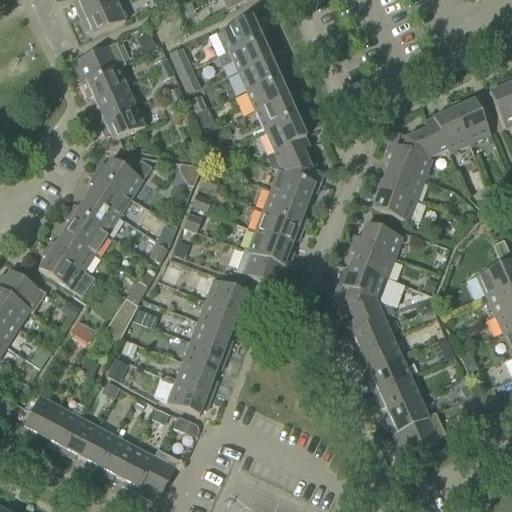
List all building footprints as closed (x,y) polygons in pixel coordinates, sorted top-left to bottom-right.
[(112,0),(74,0),(77,4),(72,6),(79,20),(115,4),(112,0)] [(219,0),(226,13),(254,0),(219,0)] [(115,4),(79,20),(86,35),(90,33),(93,39),(124,25),(115,4)] [(187,21),(195,17),(190,5),(182,9),(187,21)] [(219,35),(208,40),(217,61),(264,40),(258,26),(254,28),(251,21),(219,35)] [(136,44),(142,58),(155,52),(148,38),(136,44)] [(271,55),(264,40),(217,61),(221,70),(232,65),(237,76),(269,62),(267,57),(271,55)] [(74,72),(81,87),(117,70),(117,71),(125,68),(115,46),(76,64),(79,70),(74,72)] [(178,79),(192,73),(182,53),(169,59),(178,79)] [(170,70),(166,61),(153,67),(157,76),(170,70)] [(269,62),(237,76),(246,96),(282,80),(276,65),(271,67),(269,62)] [(117,70),(81,87),(87,101),(92,99),(94,104),(126,90),(117,71),(117,70)] [(174,79),(170,70),(157,76),(161,85),(174,79)] [(192,73),(178,79),(187,98),(200,92),(192,73)] [(289,94),(282,80),(246,96),(255,115),(287,101),(284,96),(289,94)] [(511,128),(511,94),(506,82),(499,86),(501,90),(488,96),(504,132),(511,128)] [(97,109),(92,111),(99,126),(135,110),(126,90),(94,104),(97,109)] [(167,96),(175,113),(186,108),(178,91),(167,96)] [(206,112),(200,99),(189,104),(195,117),(206,112)] [(287,101),(255,115),(264,135),(300,119),(293,105),(289,106),(287,101)] [(453,112),(469,148),(490,139),(473,102),(453,112)] [(135,110),(99,126),(105,140),(110,138),(113,145),(144,130),(135,110)] [(469,148),(453,112),(432,121),(446,153),(448,157),(469,148)] [(300,119),(264,135),(272,153),(273,155),(304,141),(302,135),(306,133),(300,119)] [(446,153),(432,121),(422,125),(425,132),(407,140),(394,136),(390,148),(427,162),(446,153)] [(212,125),(201,130),(204,137),(215,132),(212,125)] [(219,144),(231,138),(227,129),(215,135),(219,144)] [(309,151),(304,141),(273,155),(277,164),(282,174),(281,175),(319,189),(324,177),(311,172),(303,154),(309,151)] [(391,158),(386,170),(423,184),(431,163),(427,162),(390,148),(386,156),(391,158)] [(215,150),(207,169),(225,176),(232,156),(215,150)] [(265,156),(269,167),(277,164),(273,155),(272,153),(265,156)] [(98,172),(94,178),(131,202),(143,184),(150,173),(139,166),(132,177),(115,166),(110,162),(107,167),(103,164),(98,172)] [(269,171),(278,173),(282,174),(277,164),(269,167),(269,171)] [(377,181),(374,189),(416,205),(423,184),(386,170),(382,183),(377,181)] [(278,173),(270,194),(307,208),(311,196),(316,198),(319,189),(281,175),(282,174),(278,173)] [(199,190),(214,196),(219,183),(203,177),(199,190)] [(93,188),(86,198),(119,220),(131,202),(94,178),(89,186),(93,188)] [(416,205),(374,189),(371,197),(376,198),(371,212),(407,226),(416,205)] [(485,192),(478,199),(485,205),(491,199),(485,192)] [(270,194),(262,215),(303,230),(306,223),(302,221),(307,208),(270,194)] [(211,203),(195,197),(191,209),(206,215),(211,203)] [(74,208),(70,214),(107,238),(119,220),(86,198),(78,210),(74,208)] [(69,224),(62,235),(95,257),(107,238),(70,214),(65,222),(69,224)] [(262,215),(254,234),(291,249),(293,243),(298,245),(300,238),(303,230),(262,215)] [(188,216),(183,230),(182,231),(196,237),(201,222),(188,216)] [(355,238),(352,246),(394,262),(402,241),(365,227),(360,240),(355,238)] [(156,245),(169,250),(176,233),(163,228),(156,245)] [(254,234),(247,254),(288,271),(291,263),(294,256),(289,254),(291,249),(254,234)] [(51,244),(46,250),(83,275),(95,257),(62,235),(55,247),(51,244)] [(178,244),(172,257),(184,262),(190,248),(178,244)] [(503,244),(491,249),(499,268),(511,263),(503,244)] [(354,256),(349,268),(386,282),(394,262),(352,246),(349,254),(354,256)] [(160,267),(167,253),(156,247),(148,261),(160,267)] [(83,275),(46,250),(41,258),(45,261),(38,273),(71,294),(81,301),(94,282),(83,275)] [(247,254),(243,252),(235,275),(275,290),(278,284),(282,286),(288,271),(247,254)] [(484,300),(511,287),(511,264),(511,263),(475,279),(484,300)] [(343,272),(336,289),(374,304),(382,320),(391,316),(388,309),(393,311),(402,289),(386,282),(349,268),(347,273),(343,272)] [(0,294),(29,313),(28,314),(31,316),(44,296),(7,273),(4,278),(0,275),(0,294)] [(139,285),(146,290),(153,279),(145,275),(139,285)] [(437,285),(426,281),(422,292),(433,296),(437,285)] [(205,304),(242,318),(247,303),(243,302),(245,295),(213,283),(205,304)] [(146,290),(139,285),(137,284),(126,303),(136,308),(146,290)] [(511,287),(484,300),(493,319),(511,310),(511,287)] [(374,304),(336,289),(332,300),(345,304),(353,323),(347,326),(351,336),(383,322),(374,304)] [(29,313),(0,294),(0,320),(17,331),(28,314),(29,313)] [(67,303),(60,313),(73,322),(80,311),(67,303)] [(242,318),(205,304),(197,324),(230,337),(232,331),(236,333),(242,318)] [(427,306),(417,310),(421,321),(431,316),(427,306)] [(511,310),(493,319),(502,339),(511,334),(511,310)] [(147,331),(151,319),(137,314),(133,325),(147,331)] [(0,346),(5,350),(17,331),(0,320),(0,346)] [(114,320),(103,336),(118,344),(127,328),(114,320)] [(383,322),(351,336),(353,341),(349,343),(356,358),(391,342),(383,322)] [(69,338),(85,349),(95,334),(78,323),(69,338)] [(197,324),(189,345),(227,359),(232,344),(228,342),(230,337),(197,324)] [(511,334),(502,339),(511,359),(511,358),(511,334)] [(391,342),(356,358),(362,372),(366,370),(369,375),(400,361),(391,342)] [(125,344),(121,355),(132,359),(137,348),(125,344)] [(189,345),(182,365),(215,377),(217,372),(221,374),(227,359),(189,345)] [(467,355),(458,360),(465,374),(474,369),(467,355)] [(400,361),(369,375),(371,381),(367,383),(373,397),(409,381),(400,361)] [(115,365),(105,382),(118,389),(128,371),(115,365)] [(182,365),(174,385),(212,399),(217,384),(213,383),(215,377),(182,365)] [(168,400),(172,383),(160,380),(156,397),(168,400)] [(418,401),(409,381),(373,397),(380,412),(384,410),(387,415),(418,401)] [(120,392),(107,384),(101,395),(113,402),(120,392)] [(212,399),(174,385),(166,407),(199,419),(201,412),(206,414),(212,399)] [(464,404),(470,401),(474,399),(468,385),(458,390),(464,404)] [(480,397),(489,417),(501,412),(491,391),(480,397)] [(480,397),(474,399),(470,401),(479,422),(489,417),(480,397)] [(42,440),(59,409),(39,399),(20,434),(35,442),(37,437),(42,440)] [(418,401),(387,415),(389,420),(385,422),(391,437),(427,420),(427,419),(418,401)] [(470,401),(464,404),(459,406),(469,427),(479,422),(470,401)] [(138,403),(134,411),(142,415),(146,407),(138,403)] [(8,415),(18,420),(22,412),(12,407),(8,415)] [(78,420),(59,409),(42,440),(47,443),(45,447),(59,455),(78,420)] [(163,429),(168,419),(157,413),(152,423),(163,429)] [(434,416),(427,419),(427,420),(391,437),(398,451),(402,449),(405,455),(444,438),(434,416)] [(78,420),(59,455),(73,462),(75,458),(80,461),(97,430),(78,420)] [(186,437),(190,427),(178,421),(173,431),(186,437)] [(116,440),(97,430),(80,461),(86,463),(83,468),(97,475),(116,440)] [(135,450),(116,440),(97,475),(111,483),(114,478),(119,481),(135,450)] [(135,450),(119,481),(124,484),(121,488),(136,496),(154,461),(153,460),(135,450)] [(153,460),(154,461),(136,496),(149,503),(152,499),(158,502),(178,464),(157,452),(153,460)] [(511,511),(511,498),(488,510),(489,511),(511,511)]
